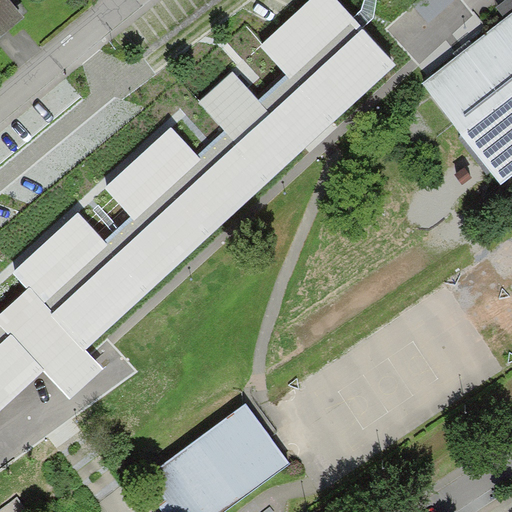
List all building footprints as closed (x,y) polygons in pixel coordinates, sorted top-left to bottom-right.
[(0,0),(0,15),(15,3),(12,0),(0,0)] [(489,0),(499,12),(420,73),(460,125),(455,128),(484,165),(488,162),(497,173),(511,161),(511,2),(510,0),(489,0)] [(0,391),(37,357),(66,388),(102,354),(83,334),(296,134),(280,116),(284,112),(275,102),(270,106),(248,82),(231,65),(200,95),(224,120),(125,214),(41,293),(27,279),(0,304),(0,391)] [(467,166),(460,157),(450,165),(458,174),(467,166)] [(511,242),(405,302),(420,329),(422,327),(460,395),(511,366),(511,242)] [(209,511),(287,454),(242,395),(146,467),(162,488),(175,505),(180,511),(209,511)]
